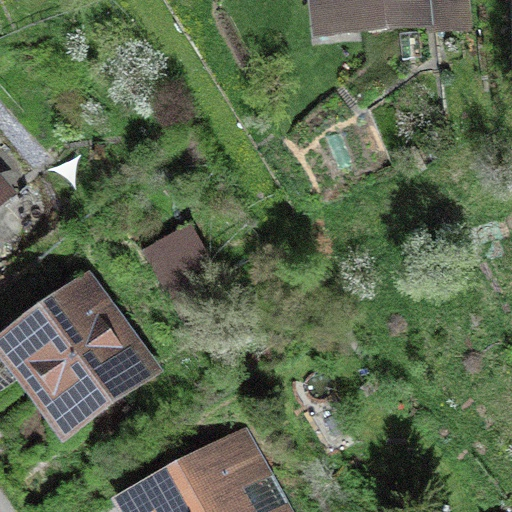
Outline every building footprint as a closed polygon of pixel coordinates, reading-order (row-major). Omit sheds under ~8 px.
[(425,0),(307,0),(313,53),(430,41),(425,0)] [(466,0),(436,0),(440,47),(470,44),(466,0)] [(0,211),(21,194),(0,169),(0,211)] [(190,242),(149,267),(191,337),(233,312),(190,242)] [(89,285),(0,348),(0,386),(49,455),(157,378),(89,285)] [(289,511),(252,442),(121,511),(289,511)]
